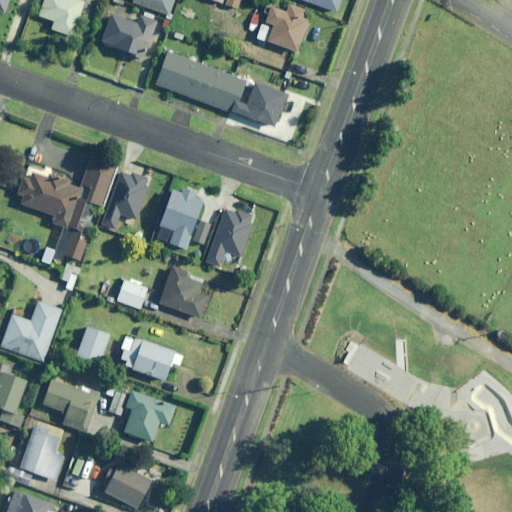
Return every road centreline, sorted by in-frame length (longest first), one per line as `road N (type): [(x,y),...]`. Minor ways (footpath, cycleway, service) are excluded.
road 1 (residential): [(0,76),(321,192)]
road 2 (unclassified): [(374,511),(394,449),(379,413),(267,343)]
road 3 (tertiary): [(321,192),(391,0)]
road 4 (tertiary): [(206,511),(267,343)]
road 5 (tertiary): [(267,343),(321,192)]
